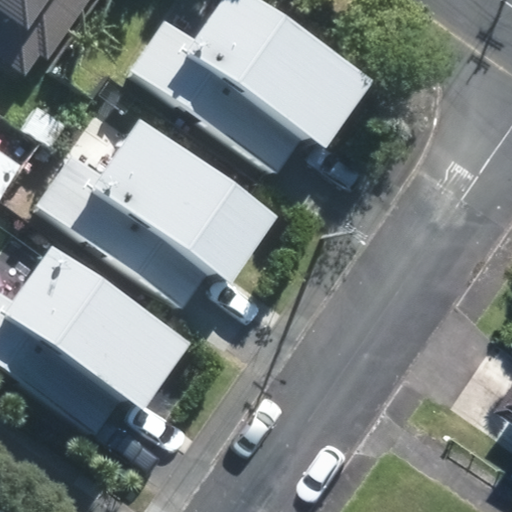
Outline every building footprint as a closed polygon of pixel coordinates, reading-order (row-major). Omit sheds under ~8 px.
[(75,0),(0,0),(0,57),(16,68),(31,46),(40,52),(75,0)] [(122,73),(269,178),(296,141),(310,151),(358,84),(240,0),(178,0),(161,24),(158,22),(122,73)] [(28,207),(175,314),(202,277),(215,287),(264,219),(126,119),(120,128),(100,113),(67,158),(65,157),(28,207)] [(0,182),(9,170),(0,164),(0,182)] [(0,376),(88,440),(116,402),(127,410),(176,344),(39,244),(32,253),(12,238),(0,254),(0,376)]
